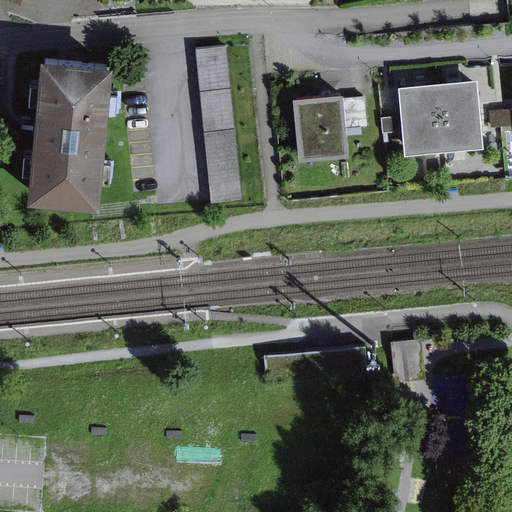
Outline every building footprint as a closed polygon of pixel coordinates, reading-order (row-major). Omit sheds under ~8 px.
[(118,66),(43,54),(42,81),(33,79),(31,105),(39,107),(34,150),(23,148),(21,172),(32,173),(29,199),(101,211),(118,66)] [(224,64),(189,66),(202,216),(235,212),(224,64)] [(470,87),(389,93),(397,165),(475,158),(470,87)] [(294,107),(301,168),(350,162),(344,102),(294,107)] [(422,377),(419,335),(387,337),(390,379),(422,377)] [(370,375),(366,341),(267,351),(271,385),(370,375)] [(467,378),(435,381),(440,447),(472,444),(467,378)]
